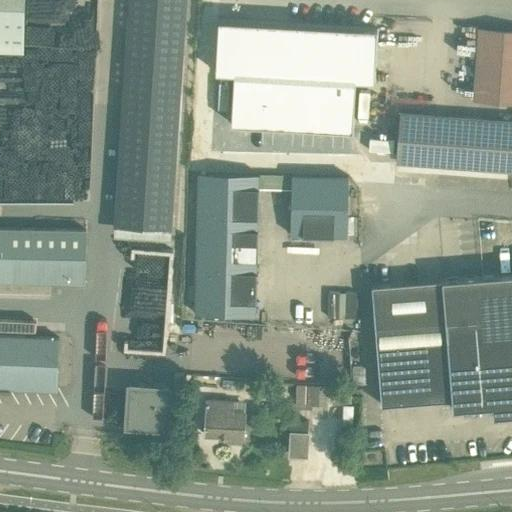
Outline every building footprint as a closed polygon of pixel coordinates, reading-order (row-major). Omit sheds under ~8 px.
[(0,0),(0,42),(24,43),(25,0),(0,0)] [(129,0),(119,147),(133,148),(128,225),(171,228),(186,0),(129,0)] [(312,76),(354,78),(354,80),(373,81),(376,28),(216,18),(213,72),(232,73),(232,71),(272,74),(312,76)] [(511,100),(511,30),(479,28),(474,98),(511,100)] [(0,78),(18,77),(17,60),(0,61),(0,78)] [(232,73),(229,123),(269,126),(272,74),(232,71),(232,73)] [(309,128),(312,76),(272,74),(269,126),(309,128)] [(354,80),(354,78),(312,76),(309,128),(351,130),(354,80)] [(398,161),(511,169),(511,119),(402,112),(398,161)] [(259,173),(199,172),(195,313),(255,315),(259,173)] [(290,234),(347,235),(349,175),(292,174),(290,234)] [(0,279),(85,282),(87,229),(0,227),(0,279)] [(168,349),(174,247),(136,245),(134,270),(147,271),(143,325),(128,324),(127,347),(168,349)] [(511,414),(511,273),(372,284),(382,404),(452,399),(453,409),(493,406),(494,416),(511,414)] [(357,292),(328,291),(327,316),(356,317),(357,292)] [(0,330),(40,332),(40,318),(0,316),(0,330)] [(59,337),(0,334),(0,383),(56,386),(59,337)] [(265,406),(266,383),(255,383),(254,406),(265,406)] [(166,428),(169,386),(129,384),(126,426),(166,428)] [(308,404),(326,404),(325,386),(307,386),(308,404)] [(331,388),(332,403),(352,401),(350,386),(331,388)] [(244,436),(246,409),(234,409),(234,400),(207,399),(205,433),(244,436)] [(306,454),(307,433),(293,432),(291,453),(306,454)]
